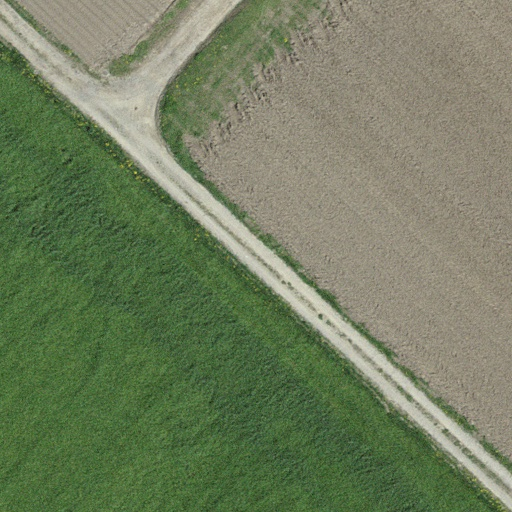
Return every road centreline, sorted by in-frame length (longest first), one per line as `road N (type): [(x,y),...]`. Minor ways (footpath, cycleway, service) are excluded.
road 1 (track): [(3,0),(511,477)]
road 2 (track): [(260,0),(143,128)]
